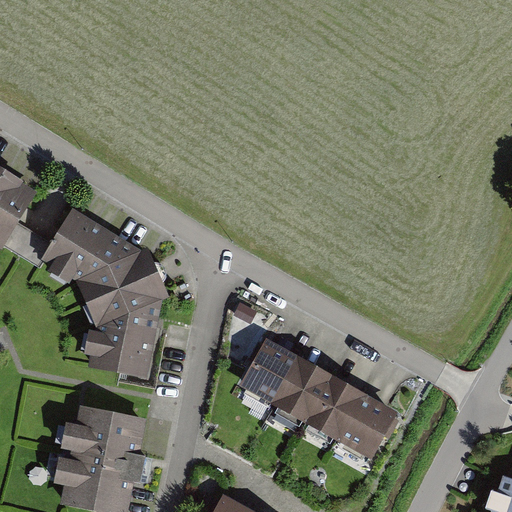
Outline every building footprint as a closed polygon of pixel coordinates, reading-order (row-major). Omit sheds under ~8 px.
[(0,254),(2,256),(38,199),(0,175),(0,254)] [(142,256),(73,215),(42,266),(77,287),(97,333),(89,374),(147,385),(163,306),(170,304),(148,253),(142,256)] [(299,357),(266,339),(240,386),(273,405),(299,357)] [(273,405),(306,423),(332,375),(299,357),(273,405)] [(339,441),(365,394),(332,375),(306,423),(339,441)] [(339,441),(372,460),(398,412),(365,394),(339,441)] [(129,511),(147,427),(80,413),(61,510),(73,511),(129,511)] [(511,511),(511,478),(504,476),(498,494),(492,492),(486,509),(492,511),(491,511),(511,511)] [(243,511),(225,501),(218,511),(243,511)]
